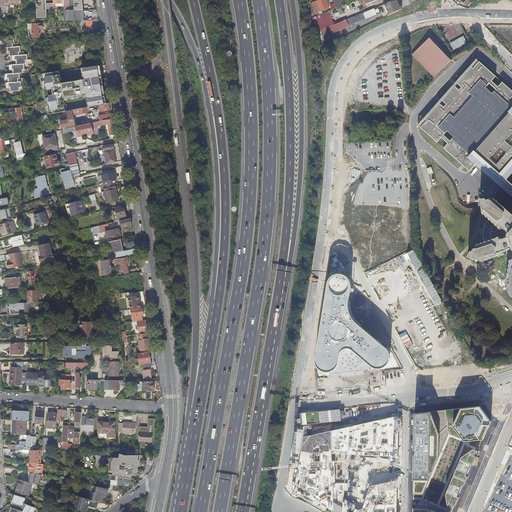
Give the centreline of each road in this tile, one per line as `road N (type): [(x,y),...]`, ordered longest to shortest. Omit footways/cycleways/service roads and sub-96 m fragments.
road 1 (motorway): [(220,511),(265,239),(270,124),(258,0)]
road 2 (motorway): [(239,0),(250,183),(200,511)]
road 3 (residential): [(293,407),(329,168),(331,91),(343,62),(382,27),(466,12)]
road 4 (motorway): [(162,0),(194,275),(195,422)]
road 5 (motorway): [(218,141),(222,240),(195,422)]
road 6 (motorway): [(282,281),(301,152),(291,0)]
road 7 (motorway): [(282,281),(290,124),(279,0)]
road 8 (secondary): [(173,409),(132,139)]
road 9 (motorway): [(242,511),(282,281)]
road 10 (residential): [(293,407),(470,390),(511,372)]
road 11 (residential): [(173,409),(0,396)]
road 12 (motorway): [(168,0),(199,67),(218,141)]
road 13 (motorway): [(192,0),(218,141)]
road 14 (secondary): [(105,0),(132,139)]
road 15 (secondary): [(132,139),(111,0)]
road 16 (residential): [(463,511),(511,396)]
